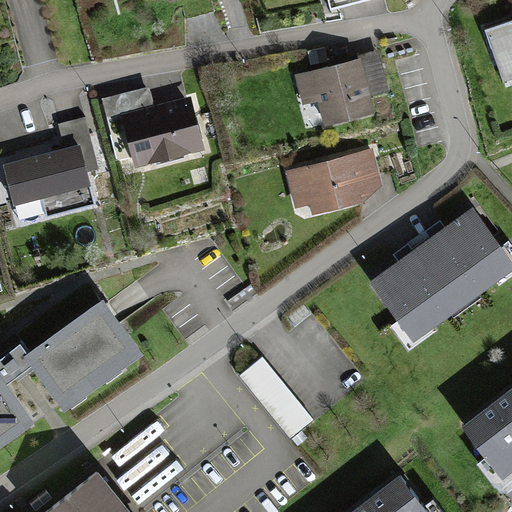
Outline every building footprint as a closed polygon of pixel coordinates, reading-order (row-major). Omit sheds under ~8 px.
[(511,22),(495,28),(511,77),(511,22)] [(379,54),(303,70),(315,124),(390,108),(379,54)] [(204,96),(130,112),(141,162),(215,145),(204,96)] [(75,144),(5,160),(13,195),(83,178),(75,144)] [(375,148),(295,169),(306,209),(385,187),(375,148)] [(511,255),(473,203),(374,276),(418,335),(511,266),(511,255)] [(107,298),(32,348),(71,404),(145,354),(107,298)] [(0,450),(41,419),(0,365),(0,450)] [(511,394),(474,425),(511,473),(511,394)] [(131,511),(96,471),(47,511),(131,511)] [(429,511),(403,479),(359,511),(429,511)]
